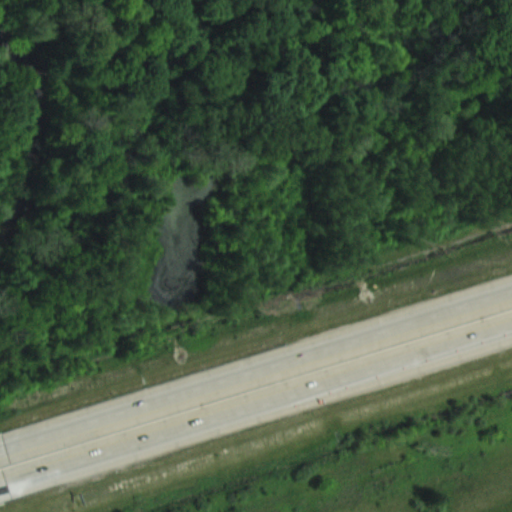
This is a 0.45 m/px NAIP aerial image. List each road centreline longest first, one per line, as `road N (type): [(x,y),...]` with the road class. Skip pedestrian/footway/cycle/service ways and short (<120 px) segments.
road 1 (motorway): [(511,291),(0,451)]
road 2 (motorway): [(0,486),(511,327)]
